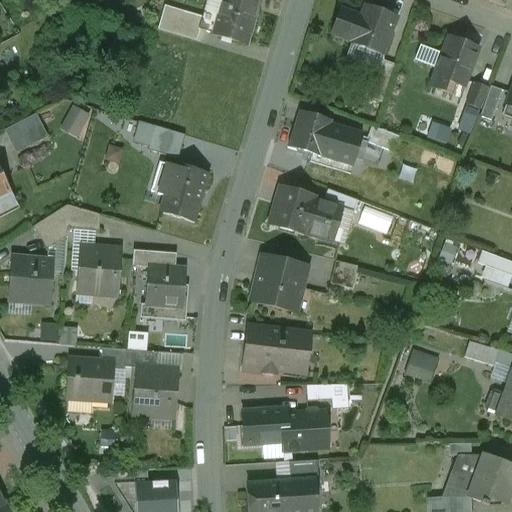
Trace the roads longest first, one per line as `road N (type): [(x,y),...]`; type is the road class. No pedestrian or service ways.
road 1 (residential): [(211,511),(209,326),(298,0)]
road 2 (tertiary): [(74,511),(0,384)]
